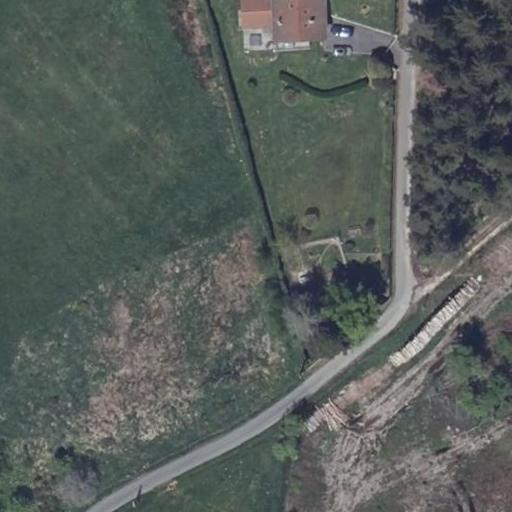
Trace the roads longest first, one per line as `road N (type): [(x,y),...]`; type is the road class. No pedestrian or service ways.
road 1 (unclassified): [(418,0),(413,302),(263,427),(116,511)]
road 2 (track): [(413,302),(511,228)]
